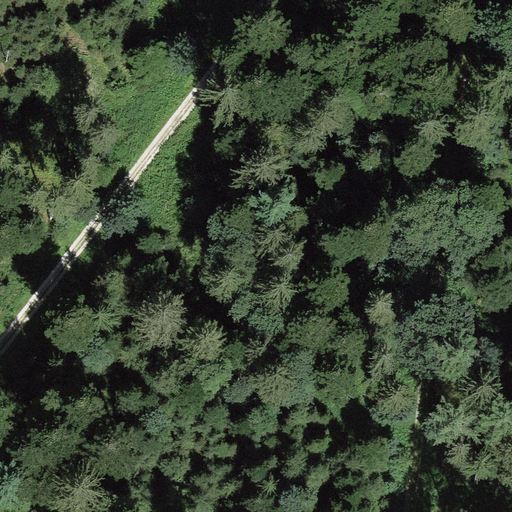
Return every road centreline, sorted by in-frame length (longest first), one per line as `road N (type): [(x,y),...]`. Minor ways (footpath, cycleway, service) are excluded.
road 1 (track): [(477,0),(412,511)]
road 2 (track): [(259,0),(0,331)]
